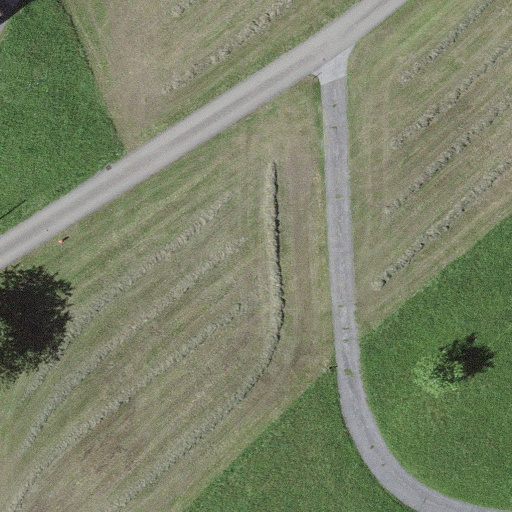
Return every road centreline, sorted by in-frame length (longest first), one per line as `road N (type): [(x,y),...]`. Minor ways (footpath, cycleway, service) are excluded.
road 1 (track): [(331,44),(345,366),(376,461),(444,511)]
road 2 (residential): [(0,261),(331,44),(380,0)]
